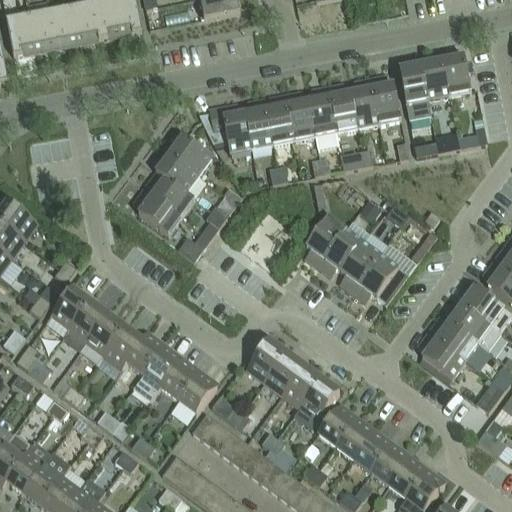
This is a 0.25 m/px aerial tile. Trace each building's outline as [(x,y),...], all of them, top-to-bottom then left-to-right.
[(141,37),(134,0),(113,4),(120,41),(141,37)] [(239,18),(235,0),(214,0),(199,3),(203,25),(239,18)] [(288,0),(291,10),(308,6),(306,0),(288,0)] [(156,12),(154,1),(143,3),(145,14),(156,12)] [(120,41),(113,4),(91,9),(98,45),(120,41)] [(98,45),(91,9),(70,13),(77,49),(98,45)] [(77,49),(70,13),(48,17),(55,53),(77,49)] [(55,53),(48,17),(27,21),(34,57),(55,53)] [(34,57),(27,21),(5,25),(13,61),(34,57)] [(464,61),(442,66),(449,102),(471,98),(464,61)] [(449,102),(442,66),(420,70),(427,106),(449,102)] [(427,106),(420,70),(398,74),(408,126),(430,122),(427,106)] [(400,126),(393,90),(387,91),(385,81),(369,84),(378,130),(400,126)] [(378,130),(369,84),(353,87),(355,97),(350,98),(357,134),(378,130)] [(357,134),(350,98),(345,99),(343,89),(327,92),(336,138),(357,134)] [(338,149),(336,138),(327,92),(311,95),(313,105),(307,106),(315,143),(317,153),(338,149)] [(315,143),(307,106),(302,107),(300,97),(284,100),(293,147),(315,143)] [(293,147),(284,100),(268,103),(270,113),(266,114),(265,114),(272,151),(293,147)] [(265,114),(266,114),(264,104),(247,107),(249,117),(244,118),(251,155),(272,151),(265,114)] [(209,119),(199,121),(208,139),(212,147),(226,145),(229,159),(251,155),(244,118),(238,119),(237,109),(208,115),(209,119)] [(487,149),(484,133),(476,135),(478,150),(487,149)] [(456,139),(435,143),(437,158),(459,154),(456,139)] [(181,142),(168,160),(198,182),(211,164),(181,142)] [(437,158),(435,143),(412,147),(416,163),(437,158)] [(408,164),(404,148),(397,150),(399,166),(408,164)] [(311,155),(312,165),(336,162),(334,152),(311,155)] [(369,155),(361,157),(364,172),(372,171),(369,155)] [(364,172),(361,157),(340,161),(343,177),(364,172)] [(198,182),(168,160),(155,177),(185,199),(186,199),(198,182)] [(327,163),(319,165),(322,181),(330,179),(327,163)] [(322,181),(319,165),(311,166),(314,182),(322,181)] [(284,172),(277,173),(279,189),(287,187),(284,172)] [(279,189),(277,173),(269,175),(272,190),(279,189)] [(185,199),(155,177),(146,191),(154,197),(151,201),(181,223),(194,205),(186,199),(185,199)] [(348,189),(345,193),(355,200),(358,196),(348,189)] [(325,213),(321,190),(313,191),(317,215),(325,213)] [(151,201),(143,194),(133,208),(141,214),(138,219),(167,241),(181,223),(151,201)] [(223,200),(236,210),(241,203),(228,194),(223,200)] [(367,205),(360,215),(373,224),(380,215),(367,205)] [(7,207),(0,216),(0,229),(21,246),(35,227),(7,207)] [(215,211),(210,218),(223,227),(228,221),(215,211)] [(398,214),(390,225),(399,232),(408,221),(398,214)] [(439,223),(435,221),(431,217),(424,226),(433,232),(439,223)] [(210,245),(223,227),(210,218),(205,224),(209,227),(201,238),(210,245)] [(317,273),(345,235),(327,222),(305,252),(310,255),(304,263),(317,273)] [(21,246),(0,229),(0,256),(8,263),(21,246)] [(341,278),(363,248),(345,235),(317,273),(330,283),(336,274),(341,278)] [(420,250),(427,255),(436,242),(430,237),(420,250)] [(193,268),(198,261),(210,245),(201,238),(194,248),(187,243),(177,256),(193,268)] [(352,299),(380,261),(363,248),(341,278),(345,281),(339,289),(352,299)] [(380,261),(352,299),(365,309),(371,300),(386,311),(408,281),(416,270),(388,249),(380,261)] [(511,256),(504,251),(495,264),(503,270),(500,274),(492,268),(511,283),(511,256)] [(0,274),(8,263),(0,256),(0,274)] [(70,282),(76,274),(65,266),(59,274),(70,282)] [(511,283),(492,268),(482,281),(490,287),(487,292),(511,310),(511,283)] [(65,289),(70,282),(59,274),(54,281),(65,289)] [(511,320),(473,293),(460,311),(498,338),(511,320)] [(51,321),(45,329),(63,343),(69,335),(89,307),(72,294),(51,321)] [(45,316),(50,309),(40,301),(34,308),(45,316)] [(86,348),(107,320),(89,307),(69,335),(86,348)] [(39,324),(45,316),(34,308),(28,316),(39,324)] [(500,340),(498,338),(460,311),(447,328),(477,350),(487,357),(500,340)] [(104,361),(125,333),(107,320),(86,348),(79,358),(97,371),(104,361)] [(477,350),(447,328),(439,322),(429,334),(438,341),(435,345),(434,345),(464,367),(477,350)] [(142,346),(141,345),(125,333),(104,361),(122,374),(126,369),(125,368),(142,346)] [(19,351),(25,344),(14,336),(8,343),(19,351)] [(142,381),(163,353),(145,339),(141,345),(142,346),(125,368),(126,369),(142,381)] [(434,345),(435,345),(427,339),(417,352),(425,358),(422,363),(451,385),(464,367),(434,345)] [(13,359),(19,351),(8,343),(3,351),(13,359)] [(265,386),(285,358),(268,345),(247,373),(265,386)] [(149,408),(160,394),(181,366),(183,362),(172,354),(169,357),(163,353),(142,381),(132,395),(149,408)] [(34,382),(42,371),(24,358),(16,369),(34,382)] [(283,399),(303,371),(285,358),(265,386),(283,399)] [(178,407),(198,379),(181,366),(160,394),(178,407)] [(511,385),(511,375),(504,369),(492,387),(504,396),(511,385)] [(50,377),(42,371),(34,382),(42,388),(50,377)] [(300,412),(321,384),(303,371),(283,399),(300,412)] [(195,420),(216,392),(198,379),(178,407),(195,420)] [(17,397),(26,386),(18,380),(10,391),(17,397)] [(69,408),(77,397),(60,384),(51,395),(69,408)] [(339,398),(321,384),(300,412),(318,425),(339,398)] [(25,402),(33,392),(26,386),(17,397),(25,402)] [(488,419),(504,396),(492,387),(475,410),(488,419)] [(85,403),(77,397),(69,408),(77,414),(85,403)] [(52,423),(60,412),(53,406),(45,417),(52,423)] [(511,421),(511,411),(506,407),(501,414),(511,421)] [(60,428),(68,417),(60,412),(52,423),(60,428)] [(335,453),(356,425),(338,412),(317,440),(335,453)] [(234,430),(242,418),(234,413),(226,424),(234,430)] [(104,434),(112,423),(104,417),(96,428),(104,434)] [(249,424),(242,418),(234,430),(241,435),(249,424)] [(201,445),(215,426),(206,419),(192,438),(201,445)] [(122,447),(131,435),(120,427),(120,428),(112,423),(104,434),(122,447)] [(353,466),(373,438),(356,425),(335,453),(353,466)] [(496,461),(504,450),(494,443),(503,432),(493,425),(477,447),(496,461)] [(211,453),(225,433),(215,426),(201,445),(211,453)] [(87,448),(95,437),(88,431),(80,442),(87,448)] [(0,456),(4,451),(11,441),(0,432),(0,456)] [(221,460),(235,440),(225,433),(211,453),(221,460)] [(95,454),(103,443),(95,437),(87,448),(95,454)] [(268,455),(276,444),(269,438),(261,449),(268,455)] [(370,479),(391,451),(373,438),(353,466),(370,479)] [(4,451),(0,456),(0,490),(1,492),(5,486),(29,453),(12,440),(11,441),(4,451)] [(230,467),(244,447),(235,440),(221,460),(230,467)] [(139,459),(147,448),(139,443),(131,453),(139,459)] [(284,450),(276,444),(268,455),(276,461),(281,454),(284,450)] [(240,474),(254,455),(244,447),(230,467),(240,474)] [(29,453),(5,486),(23,499),(43,471),(50,461),(33,448),(29,453)] [(154,454),(147,448),(139,459),(146,465),(154,454)] [(388,492),(409,464),(391,451),(370,479),(388,492)] [(268,455),(264,462),(274,469),(283,476),(284,477),(294,464),(281,454),(276,461),(268,455)] [(250,481),(264,462),(254,455),(240,474),(250,481)] [(122,474),(130,463),(122,457),(114,468),(122,474)] [(171,488),(185,468),(175,461),(161,481),(171,488)] [(259,488),(274,469),(264,462),(250,481),(259,488)] [(129,479),(138,468),(130,463),(122,474),(129,479)] [(406,504),(426,477),(409,464),(388,492),(406,504)] [(180,495),(195,475),(185,468),(171,488),(180,495)] [(269,495),(283,476),(274,469),(259,488),(269,495)] [(311,486),(319,475),(311,470),(303,481),(311,486)] [(40,511),(61,484),(43,471),(23,499),(40,511)] [(190,502),(204,482),(195,475),(180,495),(190,502)] [(327,481),(319,475),(311,486),(319,492),(327,481)] [(279,502),(293,483),(284,477),(283,476),(269,495),(279,502)] [(430,511),(428,511),(444,490),(426,477),(406,504),(399,511),(430,511)] [(200,509),(214,490),(204,482),(190,502),(200,509)] [(289,510),(303,490),(293,483),(279,502),(289,510)] [(40,511),(67,511),(78,497),(61,484),(40,511)] [(203,511),(212,511),(224,497),(214,490),(200,509),(203,511)] [(291,511),(301,511),(312,497),(303,490),(289,510),(291,511)] [(165,510),(173,499),(166,494),(158,505),(165,510)] [(346,511),(354,501),(346,495),(338,506),(346,511)] [(94,511),(96,510),(78,497),(67,511),(94,511)] [(227,511),(233,504),(224,497),(212,511),(227,511)] [(316,511),(322,504),(312,497),(301,511),(316,511)] [(167,511),(175,511),(181,505),(173,499),(165,510),(167,511)] [(357,511),(362,507),(354,501),(346,511),(357,511)]
